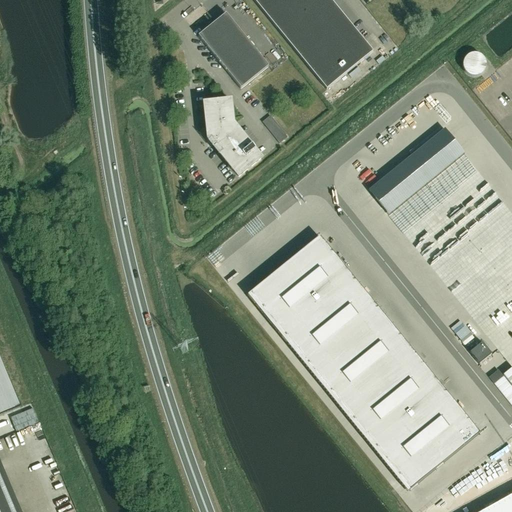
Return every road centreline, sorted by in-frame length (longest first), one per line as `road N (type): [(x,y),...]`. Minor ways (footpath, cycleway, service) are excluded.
road 1 (trunk): [(207,511),(137,306),(98,105),(89,0)]
road 2 (unclassified): [(315,177),(511,415)]
road 3 (unclassified): [(511,158),(443,73),(315,177)]
road 4 (unclassified): [(315,177),(212,261)]
